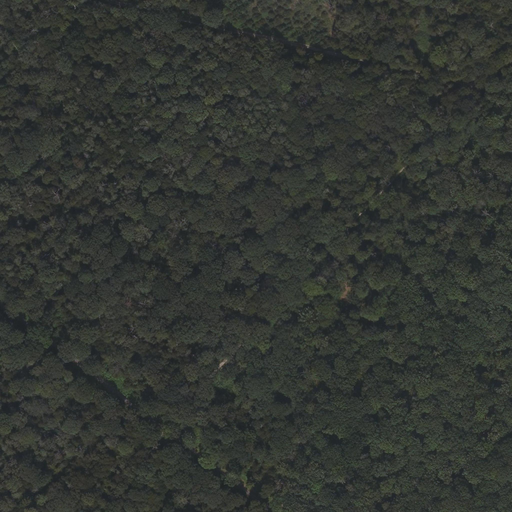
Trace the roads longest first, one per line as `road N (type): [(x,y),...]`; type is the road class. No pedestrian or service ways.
road 1 (track): [(121,511),(163,430),(511,57)]
road 2 (track): [(95,0),(511,96)]
road 3 (track): [(270,511),(0,306)]
